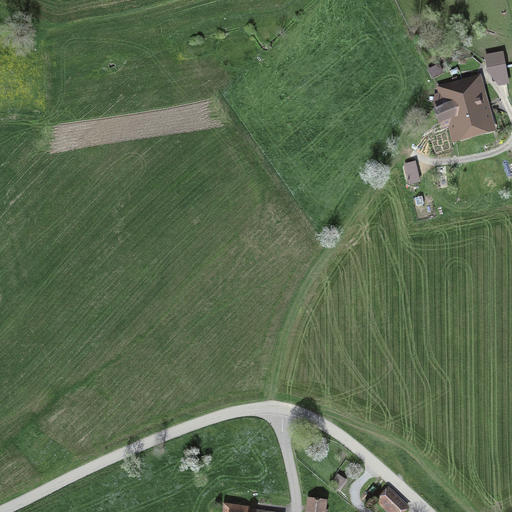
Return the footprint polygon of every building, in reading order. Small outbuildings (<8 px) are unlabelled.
[(503,51),(484,54),(487,71),(499,85),(510,83),(503,51)] [(442,73),(439,66),(429,71),(432,77),(442,73)] [(440,93),(434,95),(435,103),(440,121),(441,121),(443,126),(455,123),(458,134),(494,124),(488,104),(482,106),(474,77),(438,87),(440,93)] [(433,132),(427,134),(429,140),(435,138),(433,132)] [(332,484),(339,489),(345,481),(338,476),(332,484)] [(379,498),(393,511),(399,511),(405,507),(388,490),(379,498)] [(309,511),(321,511),(323,502),(312,500),(309,511)]
